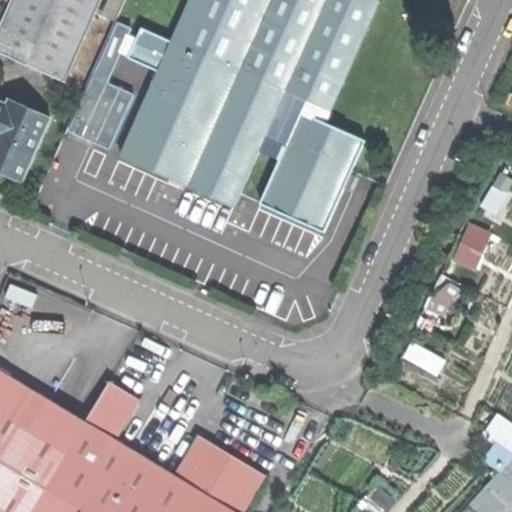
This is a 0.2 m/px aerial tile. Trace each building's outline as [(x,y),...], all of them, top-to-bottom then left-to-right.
[(6,0),(0,14),(0,50),(64,80),(98,0),(6,0)] [(107,0),(100,17),(112,22),(121,0),(107,0)] [(282,92),(324,0),(187,0),(169,41),(139,27),(126,57),(155,70),(118,155),(232,206),(257,150),(278,159),(258,203),(322,232),(350,168),(363,141),(298,112),(283,145),(263,136),(282,92)] [(378,0),(324,0),(282,92),(329,113),(378,0)] [(0,172),(20,181),(47,116),(8,99),(5,106),(0,103),(0,172)] [(501,219),(511,194),(511,162),(501,158),(478,209),(501,219)] [(475,220),(458,258),(482,269),(499,230),(475,220)] [(426,327),(445,334),(463,284),(444,277),(426,327)] [(416,340),(409,356),(443,373),(451,357),(416,340)] [(0,511),(32,511),(86,422),(0,370),(0,511)] [(109,382),(86,422),(118,441),(143,401),(109,382)] [(507,511),(511,507),(511,419),(504,412),(486,431),(499,444),(487,457),(503,472),(463,511),(507,511)] [(86,422),(32,511),(237,511),(176,475),(118,441),(86,422)] [(199,436),(176,475),(237,511),(246,511),(267,475),(199,436)]
